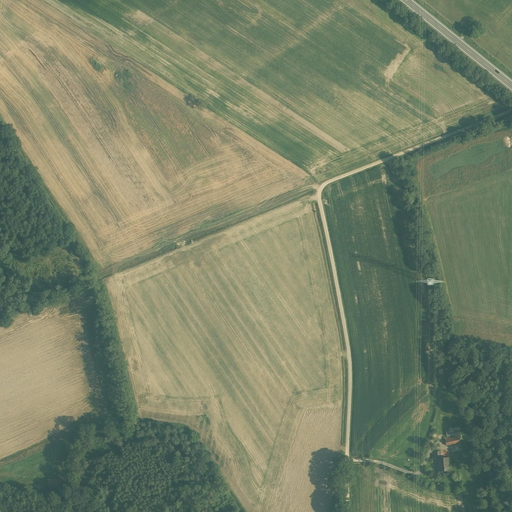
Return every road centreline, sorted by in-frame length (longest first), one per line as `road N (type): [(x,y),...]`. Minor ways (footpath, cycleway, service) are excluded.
road 1 (unclassified): [(511,110),(320,188),(346,338),(347,459)]
road 2 (secondary): [(406,0),(511,85)]
